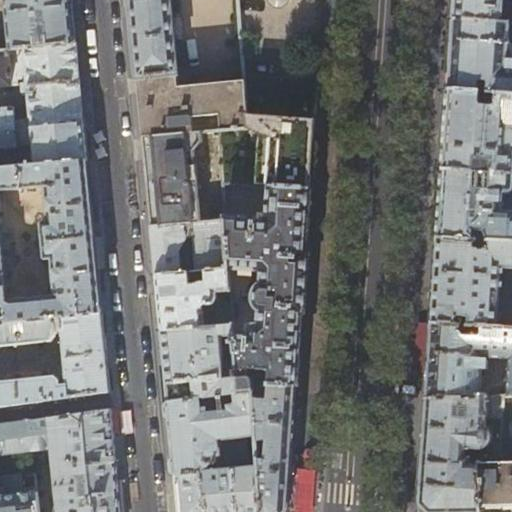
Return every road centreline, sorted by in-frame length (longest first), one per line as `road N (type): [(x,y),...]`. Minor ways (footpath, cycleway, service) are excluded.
road 1 (residential): [(100,0),(147,511)]
road 2 (tertiary): [(355,511),(389,0)]
